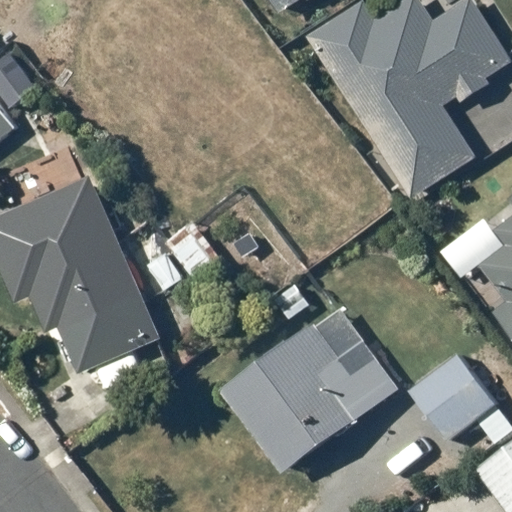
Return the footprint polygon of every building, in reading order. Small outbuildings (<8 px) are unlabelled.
[(0,0),(0,8),(8,0),(0,0)] [(310,0),(278,0),(288,14),(310,0)] [(469,0),(446,15),(436,0),(410,0),(378,20),(368,4),(315,38),(416,198),(477,159),(446,108),(511,66),(511,57),(475,0),(469,0)] [(14,51),(0,62),(0,141),(19,128),(10,116),(44,91),(14,51)] [(157,230),(125,244),(107,204),(13,247),(54,336),(64,331),(84,376),(100,368),(110,389),(143,374),(132,352),(168,336),(152,302),(184,288),(157,230)] [(511,219),(501,229),(511,242),(511,246),(486,267),(511,300),(511,303),(499,313),(511,329),(511,219)] [(227,254),(193,225),(170,251),(204,281),(227,254)] [(403,390),(341,302),(224,384),(286,472),(403,390)] [(511,433),(511,411),(465,351),(414,390),(453,441),(481,420),(499,443),(511,433)] [(511,446),(481,470),(511,510),(511,446)]
